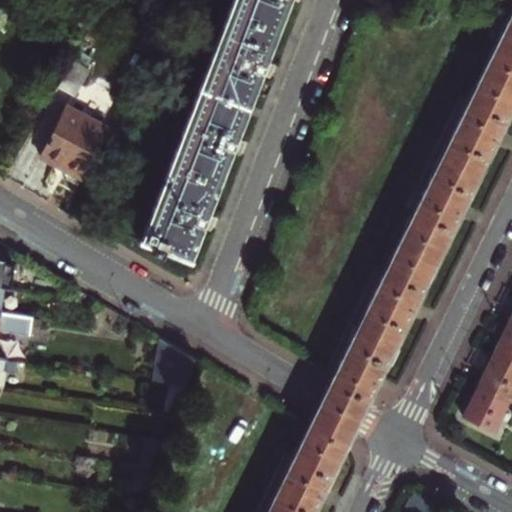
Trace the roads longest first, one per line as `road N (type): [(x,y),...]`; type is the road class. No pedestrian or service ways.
road 1 (residential): [(334,0),(203,328)]
road 2 (residential): [(394,440),(511,209)]
road 3 (residential): [(0,209),(203,328)]
road 4 (residential): [(203,328),(394,440)]
road 5 (residential): [(511,508),(394,440)]
